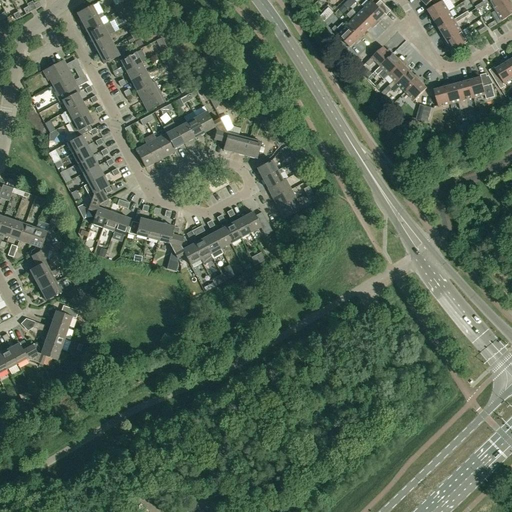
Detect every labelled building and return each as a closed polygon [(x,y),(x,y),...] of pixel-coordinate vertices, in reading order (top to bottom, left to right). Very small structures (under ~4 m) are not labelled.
[(364,9),(378,24),(381,20),(379,19),(385,13),(386,15),(391,11),(380,0),(376,4),(372,1),(364,9)] [(496,10),(511,0),(489,0),(490,0),(491,2),(496,10)] [(511,0),(496,10),(502,21),(511,15),(511,0)] [(432,22),(449,11),(442,1),(428,10),(432,16),(430,18),(432,22)] [(82,24),(98,15),(92,5),(77,13),(82,24)] [(378,24),(364,9),(358,15),(353,9),(350,12),(367,30),(373,25),(374,27),(378,24)] [(22,16),(20,11),(13,15),(16,20),(22,16)] [(455,22),(454,20),(449,11),(432,22),(435,26),(437,24),(440,31),(455,22)] [(362,35),(367,30),(350,12),(347,15),(352,21),(347,26),(361,41),(364,37),(362,35)] [(103,26),(99,19),(104,17),(102,13),(98,15),(82,24),(83,25),(81,26),(84,30),(85,29),(88,34),(103,26)] [(361,41),(347,26),(343,22),(337,28),(335,26),(332,29),(350,47),(355,42),(357,44),(361,41)] [(461,32),(456,23),(455,22),(440,31),(444,37),(442,38),(445,42),(461,32)] [(93,44),(108,36),(114,33),(108,23),(103,26),(88,34),(93,44)] [(461,32),(445,42),(447,46),(449,45),(453,51),(468,42),(461,32)] [(98,54),(114,46),(108,36),(93,44),(98,54)] [(114,46),(98,54),(104,64),(119,56),(114,46)] [(380,66),(393,54),(389,50),(387,51),(383,47),(366,63),(369,66),(375,61),(380,66)] [(123,66),(113,72),(115,77),(126,71),(141,63),(146,60),(141,50),(120,61),(123,66)] [(389,75),(403,61),(400,57),(398,59),(393,54),(380,66),(375,72),(378,75),(384,70),(389,75)] [(53,86),(72,76),(63,60),(43,71),(48,81),(50,80),(53,86)] [(392,89),(410,71),(405,66),(407,64),(403,61),(389,75),(394,80),(389,86),(392,89)] [(505,84),(511,79),(511,72),(505,61),(500,63),(502,65),(496,69),(494,67),(489,70),(500,87),(505,84)] [(131,81),(146,73),(141,63),(126,71),(131,81)] [(372,73),(366,68),(362,72),(368,79),(372,73)] [(406,92),(420,78),(417,75),(415,76),(410,71),(392,89),(394,92),(400,86),(406,92)] [(137,91),(151,83),(146,73),(131,81),(137,91)] [(473,77),(469,78),(474,98),(486,95),(487,99),(495,97),(492,84),(494,84),(489,75),(487,77),(486,73),(480,75),(481,78),(474,79),(473,77)] [(77,92),(77,93),(80,91),(72,76),(53,86),(56,92),(54,93),(59,102),(62,101),(77,92)] [(420,78),(406,92),(414,101),(427,89),(422,83),(424,81),(420,78)] [(466,100),(474,98),(469,78),(464,80),(465,82),(458,84),(464,109),(468,108),(466,100)] [(142,101),(160,92),(154,81),(152,83),(151,83),(137,91),(142,101)] [(464,109),(458,84),(451,86),(450,83),(445,85),(451,104),(458,102),(460,110),(464,109)] [(439,107),(451,104),(445,85),(441,86),(441,88),(434,90),(439,107)] [(83,102),(77,93),(77,92),(62,101),(67,111),(83,102)] [(160,92),(142,101),(147,112),(165,102),(160,92)] [(185,96),(180,99),(183,104),(188,101),(185,96)] [(210,99),(215,110),(221,100),(211,98),(210,99)] [(394,102),(389,98),(383,104),(388,109),(394,102)] [(183,106),(180,99),(175,102),(179,108),(183,106)] [(73,121),(88,113),(83,102),(67,111),(62,114),(67,124),(73,121)] [(422,121),(426,106),(420,104),(416,119),(422,121)] [(426,106),(422,121),(428,122),(432,108),(426,106)] [(165,107),(155,112),(157,118),(168,112),(165,107)] [(212,123),(207,112),(196,117),(204,133),(214,127),(215,127),(212,123)] [(92,130),(89,125),(94,123),(88,113),(73,121),(67,124),(75,139),(82,135),(90,131),(89,131),(92,130)] [(194,138),(204,133),(196,117),(186,123),(194,138)] [(225,142),(228,133),(220,119),(212,123),(215,127),(214,127),(216,131),(214,139),(225,142)] [(184,143),(194,138),(186,123),(176,128),(184,143)] [(89,131),(90,131),(92,137),(98,134),(95,128),(92,130),(89,131)] [(174,149),(175,149),(184,143),(176,128),(166,133),(174,149)] [(466,129),(458,131),(460,140),(468,138),(466,129)] [(176,151),(175,149),(174,149),(166,133),(156,139),(166,157),(176,151)] [(234,153),(238,136),(228,133),(225,142),(223,150),(234,153)] [(87,146),(82,135),(75,139),(67,143),(72,154),(87,146)] [(245,156),(250,139),(238,136),(234,153),(245,156)] [(156,162),(166,157),(156,139),(146,144),(156,162)] [(250,139),(245,156),(257,159),(261,142),(250,139)] [(145,168),(156,162),(146,144),(136,150),(145,168)] [(77,164),(93,156),(87,146),(72,154),(77,164)] [(289,151),(287,146),(281,149),(287,159),(292,156),(289,151)] [(49,152),(54,163),(58,161),(60,160),(54,149),(49,152)] [(83,174),(98,166),(93,156),(77,164),(83,174)] [(262,179),(277,171),(272,160),(257,168),(262,179)] [(88,184),(103,176),(98,166),(83,174),(88,184)] [(283,181),(283,180),(277,171),(262,179),(268,189),(283,181)] [(109,186),(103,176),(88,184),(93,194),(102,190),(104,189),(109,186)] [(273,199),(291,189),(285,179),(283,180),(283,181),(268,189),(273,199)] [(2,185),(1,188),(0,191),(0,196),(9,199),(13,189),(2,185)] [(278,209),(296,199),(291,189),(273,199),(278,209)] [(93,194),(88,209),(88,210),(96,212),(98,208),(99,205),(99,204),(107,200),(102,190),(93,194)] [(296,199),(278,209),(284,219),(302,210),(296,199)] [(88,210),(88,209),(86,204),(83,203),(78,206),(84,218),(85,218),(88,210)] [(54,212),(52,218),(60,222),(63,215),(63,214),(57,204),(54,212)] [(109,212),(98,208),(96,212),(92,224),(103,228),(109,212)] [(114,232),(119,215),(109,212),(103,228),(114,232)] [(262,212),(255,216),(253,212),(242,217),(251,233),(260,227),(265,235),(272,232),(262,212)] [(119,215),(114,232),(125,236),(130,219),(119,215)] [(0,234),(8,237),(14,221),(3,217),(0,226),(0,234)] [(241,238),(251,233),(242,217),(232,223),(241,238)] [(147,238),(151,221),(140,218),(139,223),(132,222),(128,233),(136,235),(147,238)] [(19,241),(25,225),(14,221),(8,237),(19,241)] [(158,241),(162,224),(151,221),(147,238),(158,241)] [(230,243),(241,238),(232,223),(222,228),(230,243)] [(162,224),(158,241),(169,244),(171,235),(172,235),(172,232),(174,227),(162,224)] [(30,245),(36,228),(25,225),(19,241),(30,245)] [(196,229),(199,234),(204,231),(202,226),(196,229)] [(42,244),(43,244),(47,232),(36,228),(30,245),(35,247),(34,249),(39,251),(40,248),(41,249),(42,244)] [(220,249),(230,243),(222,228),(212,234),(220,249)] [(223,253),(220,249),(212,234),(202,239),(210,254),(213,259),(223,253)] [(177,258),(184,254),(182,250),(181,247),(181,246),(183,238),(172,235),(171,235),(169,244),(177,258)] [(203,264),(213,259),(210,254),(202,239),(192,244),(200,260),(203,264)] [(31,256),(36,266),(37,267),(45,262),(46,259),(50,247),(51,247),(43,244),(42,244),(41,249),(40,248),(39,251),(39,252),(31,256)] [(190,265),(200,260),(192,244),(182,250),(184,254),(190,265)] [(17,247),(11,245),(8,255),(13,257),(17,247)] [(106,251),(100,249),(98,256),(103,258),(106,251)] [(177,262),(169,261),(167,270),(176,272),(178,265),(177,262)] [(50,272),(45,262),(37,267),(36,266),(29,270),(35,280),(50,272)] [(55,270),(50,272),(35,280),(40,290),(56,282),(52,276),(57,274),(55,270)] [(211,280),(215,287),(225,281),(221,274),(211,280)] [(40,290),(46,301),(66,290),(61,279),(56,282),(40,290)] [(68,328),(72,317),(76,319),(78,311),(63,306),(61,313),(55,311),(52,322),(68,328)] [(64,339),(68,328),(52,322),(48,333),(64,339)] [(70,341),(64,339),(48,333),(44,344),(61,349),(66,351),(70,341)] [(27,359),(42,364),(45,356),(40,354),(38,353),(33,345),(28,348),(24,341),(19,343),(23,350),(22,351),(27,359)] [(19,343),(8,349),(17,364),(27,359),(22,351),(23,350),(19,343)] [(57,360),(61,349),(44,344),(40,354),(45,356),(57,360)] [(0,357),(7,369),(17,364),(8,349),(0,353),(0,357)]
